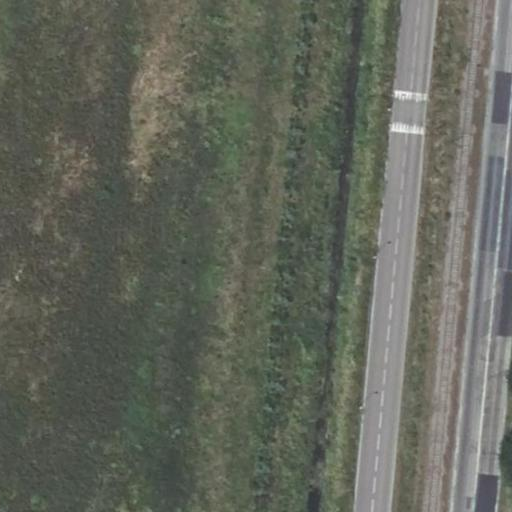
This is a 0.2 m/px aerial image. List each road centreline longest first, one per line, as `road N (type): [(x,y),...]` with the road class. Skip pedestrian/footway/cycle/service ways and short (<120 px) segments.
road 1 (unclassified): [(370,511),(421,0)]
road 2 (tertiary): [(473,511),(511,89)]
